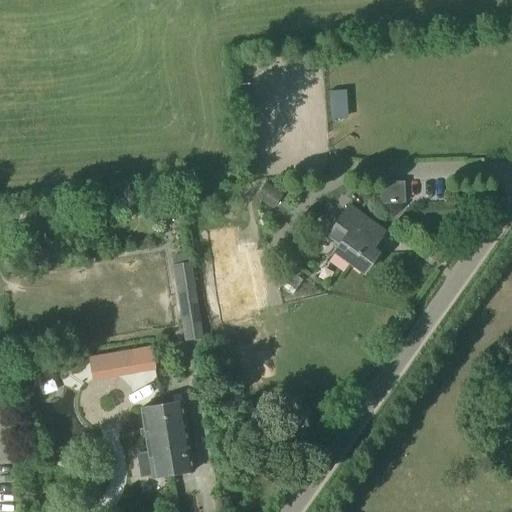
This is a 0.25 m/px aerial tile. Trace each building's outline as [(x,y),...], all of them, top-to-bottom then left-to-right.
[(371,170),(372,190),(396,189),(395,169),(371,170)] [(182,181),(182,191),(205,190),(204,179),(182,181)] [(265,183),(254,198),(274,211),(284,196),(265,183)] [(184,196),(164,198),(165,214),(186,211),(184,196)] [(349,205),(327,235),(338,243),(333,250),(363,273),(377,253),(372,249),(384,232),(349,205)] [(45,219),(28,221),(35,270),(54,267),(45,219)] [(252,308),(241,247),(209,252),(221,314),(252,308)] [(191,263),(174,266),(182,323),(198,320),(191,263)] [(130,351),(85,359),(90,383),(135,374),(130,351)] [(179,403),(138,410),(150,480),(191,473),(179,403)]
